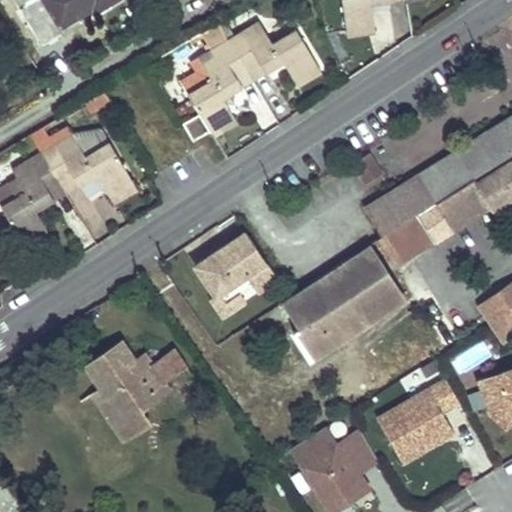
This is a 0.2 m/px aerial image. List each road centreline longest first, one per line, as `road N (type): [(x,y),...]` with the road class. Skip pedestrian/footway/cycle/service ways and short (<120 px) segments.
road 1 (residential): [(0,326),(507,0)]
road 2 (unknown): [(0,122),(196,0)]
